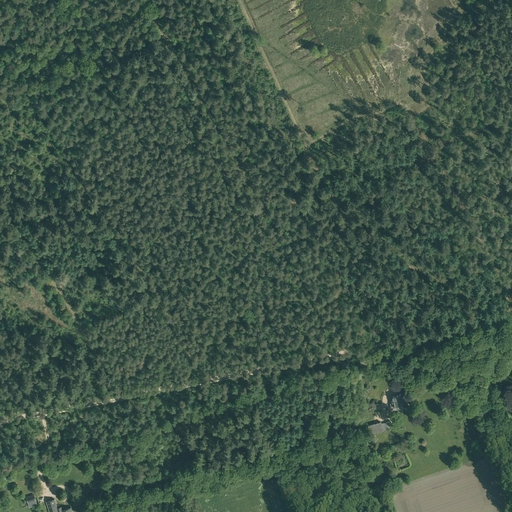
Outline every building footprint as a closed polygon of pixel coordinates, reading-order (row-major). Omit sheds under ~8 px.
[(391,403),(392,408),(408,404),(404,392),(399,394),(400,395),(393,396),(394,401),(391,402),(391,403)] [(384,430),(381,422),(368,425),(370,430),(373,430),(374,433),(384,430)] [(80,486),(73,487),(75,502),(82,501),(80,486)] [(36,500),(34,495),(27,497),(28,503),(36,500)] [(50,511),(53,511),(58,511),(72,511),(72,508),(63,510),(62,507),(58,508),(55,499),(47,502),(50,511)]
